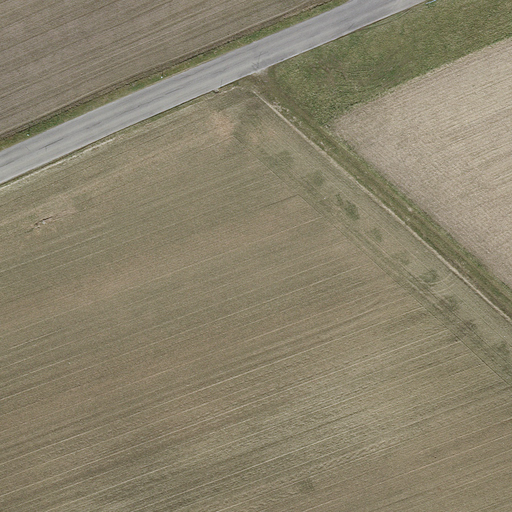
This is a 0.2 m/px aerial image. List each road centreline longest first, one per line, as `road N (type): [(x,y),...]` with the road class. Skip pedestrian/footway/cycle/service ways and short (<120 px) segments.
road 1 (tertiary): [(397,0),(0,170)]
road 2 (track): [(243,65),(511,302)]
